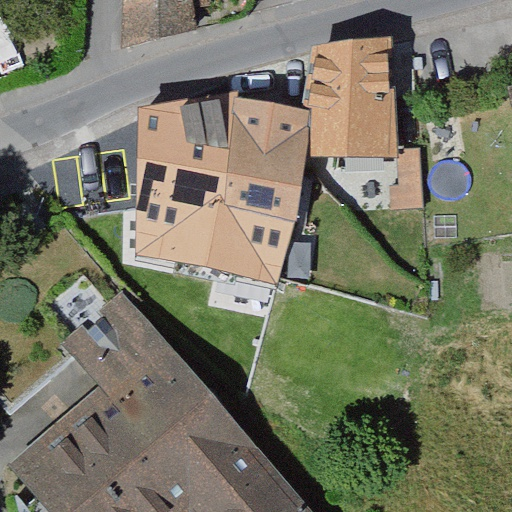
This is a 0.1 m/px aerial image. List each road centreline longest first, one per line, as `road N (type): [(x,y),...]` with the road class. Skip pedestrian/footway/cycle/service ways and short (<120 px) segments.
road 1 (unclassified): [(442,0),(114,85)]
road 2 (unclassified): [(114,85),(0,125)]
